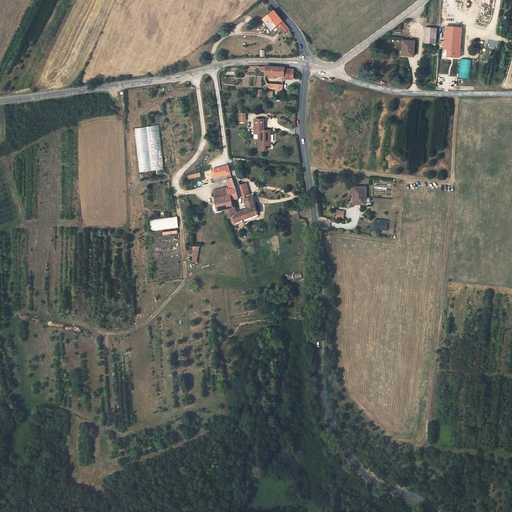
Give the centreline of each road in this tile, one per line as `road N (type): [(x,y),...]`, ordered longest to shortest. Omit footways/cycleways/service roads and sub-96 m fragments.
road 1 (tertiary): [(306,65),(302,115),(320,268),(323,396),(332,427),(368,476),(435,511)]
road 2 (unclassified): [(0,100),(213,68)]
road 3 (unclassified): [(332,68),(358,83),(421,94),(511,92)]
road 4 (residential): [(213,68),(237,200)]
